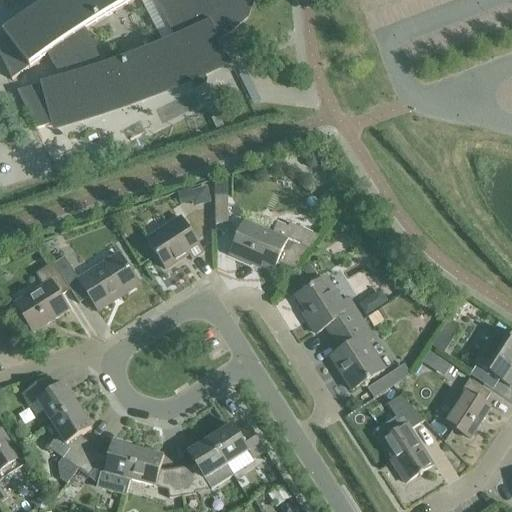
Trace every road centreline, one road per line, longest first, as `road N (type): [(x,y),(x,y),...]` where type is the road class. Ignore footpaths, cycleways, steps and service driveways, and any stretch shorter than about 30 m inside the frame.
road 1 (residential): [(299,439),(327,413),(266,309),(252,301),(219,319)]
road 2 (residential): [(511,128),(412,106),(511,70)]
road 3 (residential): [(116,365),(118,396),(157,414),(247,361)]
road 4 (residential): [(219,319),(203,306),(179,313),(116,365)]
road 5 (residential): [(116,365),(72,356),(0,383)]
